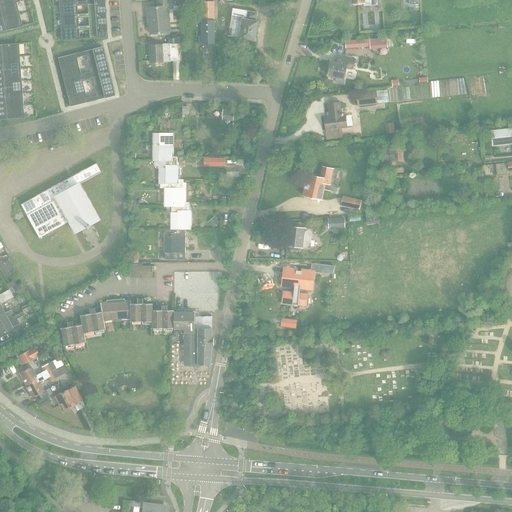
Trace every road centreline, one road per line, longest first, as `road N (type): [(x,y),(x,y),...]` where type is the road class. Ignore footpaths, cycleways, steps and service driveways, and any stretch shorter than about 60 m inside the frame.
road 1 (residential): [(113,135),(116,220),(99,249),(65,265),(27,254),(5,216),(5,194),(101,140)]
road 2 (residential): [(220,365),(278,92)]
road 3 (tertiary): [(436,479),(209,461)]
road 4 (tertiary): [(207,477),(433,495)]
road 5 (tertiary): [(194,459),(64,445),(0,408)]
road 6 (tertiary): [(0,425),(31,449),(68,462),(192,475)]
road 7 (unknown): [(233,293),(101,292),(54,323)]
road 8 (residential): [(132,85),(278,92)]
road 9 (residential): [(0,133),(131,101)]
